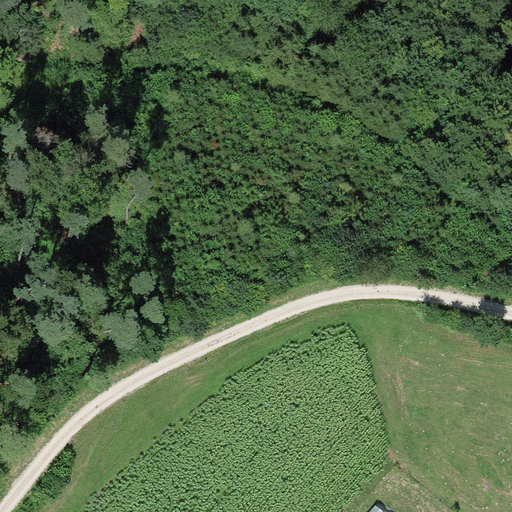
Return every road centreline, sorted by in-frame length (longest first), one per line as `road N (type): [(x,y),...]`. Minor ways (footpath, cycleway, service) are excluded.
road 1 (track): [(2,511),(65,433),(106,397),(311,300),(417,295),(511,317)]
road 2 (track): [(0,58),(58,68),(143,34),(244,35),(451,131),(511,179)]
